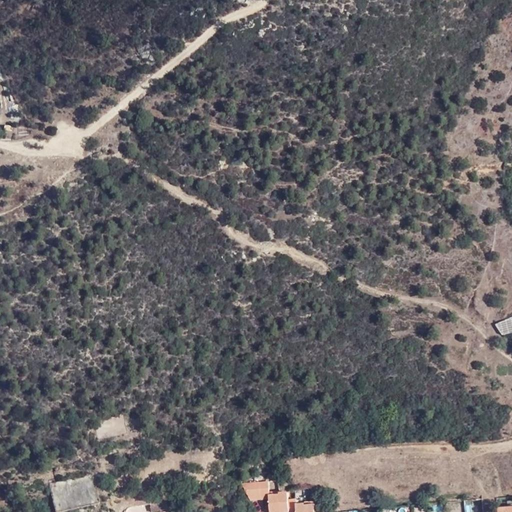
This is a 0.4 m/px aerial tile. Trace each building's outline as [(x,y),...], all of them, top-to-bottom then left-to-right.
[(511,316),(496,324),(503,334),(511,332),(511,316)] [(92,474),(49,484),(55,511),(56,511),(98,503),(92,474)] [(266,479),(236,481),(247,498),(268,496),(269,506),(287,505),(288,509),(288,511),(322,511),(323,508),(314,508),(313,499),(295,501),(294,495),(287,495),(286,490),(267,491),(266,479)] [(151,511),(157,511),(167,510),(166,502),(151,505),(151,506),(151,511)] [(508,503),(499,504),(499,511),(511,511),(511,504),(508,505),(508,503)]
